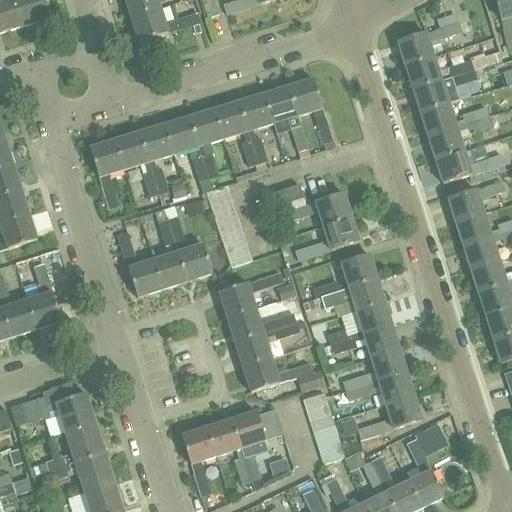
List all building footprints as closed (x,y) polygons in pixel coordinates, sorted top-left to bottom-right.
[(0,36),(22,29),(12,0),(7,0),(0,2),(0,36)] [(12,0),(22,29),(56,18),(49,0),(12,0)] [(125,0),(131,18),(160,9),(157,0),(125,0)] [(201,0),(208,20),(222,15),(216,0),(201,0)] [(245,0),(224,7),(227,18),(251,11),(251,10),(260,7),(282,0),(245,0)] [(511,0),(495,0),(501,23),(511,20),(511,0)] [(160,9),(131,18),(140,45),(169,36),(165,25),(160,9)] [(440,30),(458,25),(455,14),(437,20),(440,30)] [(175,22),(178,34),(193,29),(199,27),(202,26),(198,15),(175,22)] [(397,46),(405,70),(433,60),(430,49),(439,46),(438,43),(460,36),(458,25),(440,30),(435,32),(435,33),(425,36),(426,36),(397,46)] [(199,27),(193,29),(195,36),(201,34),(199,27)] [(511,28),(502,31),(509,56),(511,54),(511,28)] [(447,70),(450,81),(475,73),(502,64),(499,54),(472,63),(471,63),(447,70)] [(433,60),(405,70),(413,93),(441,84),(437,73),(433,60)] [(413,93),(420,116),(448,107),(461,103),(456,89),(477,82),(475,73),(450,81),(441,84),(413,93)] [(298,119),(299,119),(324,112),(315,83),(289,90),(298,119)] [(289,90),(265,98),(274,127),(273,127),(276,138),(291,133),(298,154),(309,151),(299,119),(298,119),(289,90)] [(265,98),(240,105),(249,135),(254,133),(273,127),(274,127),(265,98)] [(240,105),(215,113),(223,142),(243,136),(249,135),(240,105)] [(462,117),(466,127),(490,120),(505,115),(502,105),(487,110),(486,109),(462,117)] [(420,116),(428,140),(456,130),(454,125),(448,107),(420,116)] [(189,121),(208,182),(219,179),(212,155),(213,155),(211,146),(223,142),(215,113),(189,121)] [(334,143),(326,120),(316,123),(323,147),(334,143)] [(467,132),(469,137),(493,129),(490,120),(466,127),(467,132)] [(202,196),(206,194),(211,193),(208,182),(189,121),(164,128),(173,158),(189,153),(199,185),(202,196)] [(173,158),(164,128),(139,136),(148,166),(160,162),(173,158)] [(456,130),(428,140),(435,163),(464,154),(458,136),(456,130)] [(148,166),(139,136),(114,144),(123,173),(144,167),(148,166)] [(256,141),(251,143),(258,167),(268,163),(261,140),(256,141)] [(0,171),(14,167),(6,142),(0,143),(0,171)] [(258,167),(251,143),(246,144),(241,146),(249,170),(258,167)] [(123,173),(114,144),(90,151),(100,181),(109,178),(123,173)] [(435,163),(443,187),(471,178),(471,177),(480,174),(481,175),(505,168),(501,156),(468,167),(464,154),(435,163)] [(0,198),(22,192),(14,167),(0,171),(0,198)] [(162,170),(151,174),(158,198),(169,194),(162,170)] [(158,198),(151,174),(147,175),(142,176),(150,200),(158,198)] [(485,188),(489,200),(505,194),(501,183),(485,188)] [(119,210),(112,186),(102,189),(101,189),(109,213),(119,210)] [(186,197),(182,186),(171,189),(174,201),(186,197)] [(276,195),(280,208),(285,207),(304,201),(299,187),(276,195)] [(228,188),(220,190),(211,193),(206,194),(210,205),(231,199),(228,188)] [(0,224),(0,226),(30,216),(22,192),(0,198),(0,224)] [(448,202),(456,226),(484,217),(480,203),(476,193),(448,202)] [(318,215),(322,230),(351,221),(343,197),(315,206),(318,215)] [(231,199),(210,205),(213,216),(235,209),(231,199)] [(198,203),(201,211),(207,209),(205,201),(198,203)] [(305,207),(287,213),(283,214),(286,225),(309,218),(305,207)] [(168,222),(176,246),(185,243),(174,209),(164,212),(168,222)] [(235,209),(213,216),(217,227),(238,220),(235,209)] [(158,225),(166,249),(176,246),(168,222),(164,212),(155,215),(158,225)] [(0,226),(8,251),(38,242),(30,216),(0,226)] [(456,226),(463,249),(492,240),(488,230),(484,217),(456,226)] [(238,220),(217,227),(220,237),(242,230),(238,220)] [(351,221),(322,230),(330,254),(359,245),(351,221)] [(511,222),(498,227),(501,237),(511,233),(511,222)] [(242,230),(220,237),(223,244),(244,238),(242,230)] [(511,233),(501,237),(504,246),(511,243),(511,233)] [(118,238),(125,262),(136,259),(128,235),(118,238)] [(223,244),(227,257),(249,250),(244,238),(223,244)] [(463,249),(471,273),(499,264),(495,249),(492,240),(463,249)] [(295,253),(299,264),(323,256),(319,246),(295,253)] [(179,255),(188,284),(213,276),(204,247),(184,253),(179,255)] [(227,257),(231,270),(253,263),(249,250),(227,257)] [(154,263),(163,292),(188,284),(179,255),(172,257),(154,263)] [(349,291),(377,282),(369,258),(341,267),(347,286),(349,291)] [(163,292),(154,263),(139,268),(128,271),(137,300),(163,292)] [(471,273),(479,296),(507,287),(503,276),(499,264),(471,273)] [(27,303),(36,332),(62,324),(53,295),(44,267),(33,270),(39,287),(36,288),(39,300),(27,303)] [(0,301),(10,298),(0,271),(0,270),(0,301)] [(279,274),(280,276),(282,283),(290,280),(287,271),(279,274)] [(257,282),(260,293),(283,287),(282,283),(280,276),(257,282)] [(356,314),(384,305),(377,282),(349,291),(339,294),(320,300),(320,301),(323,309),(325,313),(353,303),(356,314)] [(313,291),(316,302),(320,300),(339,294),(336,284),(313,291)] [(511,285),(507,287),(479,296),(486,319),(511,310),(511,302),(510,296),(511,295),(511,285)] [(219,295),(227,320),(255,311),(247,286),(219,295)] [(3,311),(12,340),(36,332),(27,303),(7,309),(3,311)] [(312,303),(304,305),(306,312),(314,310),(312,303)] [(364,338),(392,329),(384,305),(356,314),(360,326),(362,332),(364,338)] [(511,310),(486,319),(494,343),(511,336),(511,310)] [(0,343),(12,340),(3,311),(0,311),(0,343)] [(297,325),(294,316),(260,326),(255,311),(227,320),(235,345),(263,336),(272,333),(297,325)] [(272,333),(276,343),(300,335),(297,327),(297,325),(272,333)] [(392,329),(364,338),(371,361),(400,352),(392,329)] [(352,335),(351,330),(328,338),(332,348),(354,341),(352,335)] [(263,336),(235,345),(243,370),(271,361),(263,336)] [(511,336),(494,343),(502,367),(511,363),(511,336)] [(335,357),(357,350),(354,341),(332,348),(333,354),(335,357)] [(379,384),(407,375),(400,352),(371,361),(377,378),(379,384)] [(243,370),(251,395),(279,386),(288,383),(288,384),(296,382),(301,395),(325,388),(320,373),(313,375),(309,365),(287,372),(275,376),(271,361),(243,370)] [(382,393),(386,408),(415,398),(407,375),(379,384),(380,388),(382,393)] [(369,387),(366,377),(343,384),(346,395),(369,387)] [(349,403),(372,396),(369,387),(346,395),(349,403)] [(87,394),(57,404),(60,414),(67,435),(97,425),(87,394)] [(303,402),(307,415),(329,408),(325,395),(303,402)] [(34,401),(40,420),(51,417),(48,407),(45,398),(34,401)] [(391,421),(394,431),(394,432),(423,422),(415,398),(386,408),(391,421)] [(23,405),(29,424),(40,420),(34,401),(23,405)] [(11,409),(18,428),(29,424),(23,405),(11,409)] [(307,415),(311,428),(333,421),(329,408),(307,415)] [(0,412),(0,427),(2,433),(13,429),(7,410),(0,412)] [(244,461),(252,484),(255,493),(262,490),(260,481),(261,480),(262,480),(254,457),(267,453),(264,444),(266,444),(266,442),(281,437),(274,411),(270,412),(258,417),(257,415),(232,423),(241,452),(244,461)] [(311,428),(315,440),(337,434),(333,421),(311,428)] [(207,431),(216,460),(236,453),(241,452),(232,423),(207,431)] [(357,432),(361,442),(385,434),(381,424),(357,432)] [(97,425),(67,435),(74,455),(77,464),(107,455),(97,425)] [(416,439),(418,442),(424,455),(447,444),(439,428),(416,439)] [(191,468),(202,464),(216,460),(207,431),(182,439),(191,468)] [(315,440),(320,454),(341,447),(337,434),(315,440)] [(365,451),(383,445),(380,437),(362,444),(365,451)] [(406,448),(418,469),(429,464),(424,455),(418,442),(406,448)] [(320,454),(324,467),(345,460),(345,459),(342,452),(341,447),(320,454)] [(446,451),(430,458),(435,469),(451,463),(446,451)] [(107,455),(77,464),(80,475),(87,494),(116,485),(107,455)] [(45,465),(29,471),(32,479),(49,474),(67,467),(64,458),(45,464),(45,465)] [(371,463),(383,486),(392,482),(381,459),(371,463)] [(244,461),(234,464),(242,487),(252,484),(244,461)] [(365,506),(367,511),(394,511),(387,495),(383,486),(371,463),(361,468),(376,500),(365,506)] [(67,467),(49,474),(51,484),(71,478),(67,467)] [(409,484),(422,511),(444,500),(431,473),(422,478),(409,484)] [(211,496),(205,474),(194,477),(201,500),(211,496)] [(0,488),(11,485),(8,476),(0,478),(0,488)] [(29,479),(14,484),(17,495),(32,491),(29,479)] [(326,486),(337,509),(348,503),(336,481),(326,486)] [(387,495),(394,511),(419,511),(422,511),(409,484),(392,492),(387,495)] [(11,485),(0,488),(0,499),(15,495),(11,485)] [(125,511),(116,485),(87,494),(92,511),(125,511)] [(317,490),(313,492),(323,511),(327,510),(317,490)] [(313,492),(303,497),(309,511),(323,511),(313,492)]
